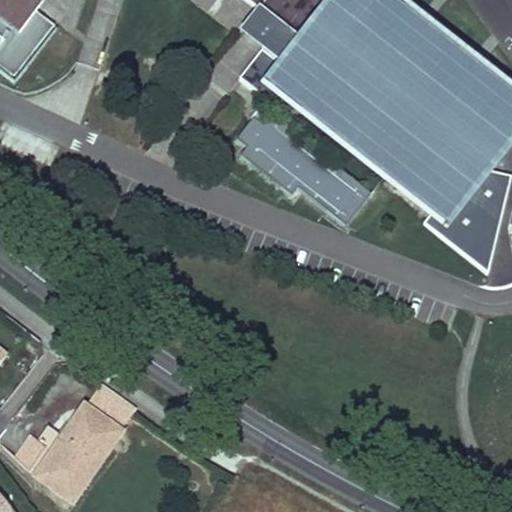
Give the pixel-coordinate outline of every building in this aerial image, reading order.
[(0,0),(0,69),(13,80),(54,28),(33,11),(17,0),(0,0)] [(41,0),(17,0),(33,11),(41,0)] [(498,177),(511,159),(511,96),(490,79),(485,63),(478,72),(417,21),(423,14),(406,13),(388,0),(243,0),(262,14),(252,26),(241,40),(249,46),(262,56),(241,83),(288,120),(281,129),(261,113),(238,142),(248,150),(242,157),(291,195),(297,188),(346,226),(367,198),(288,136),(298,124),(427,224),(424,228),(488,278),(511,181),(498,177)] [(83,410),(119,434),(136,410),(100,386),(83,410)] [(83,410),(36,478),(71,503),(119,434),(83,410)] [(0,511),(9,511),(0,499),(0,511)]
